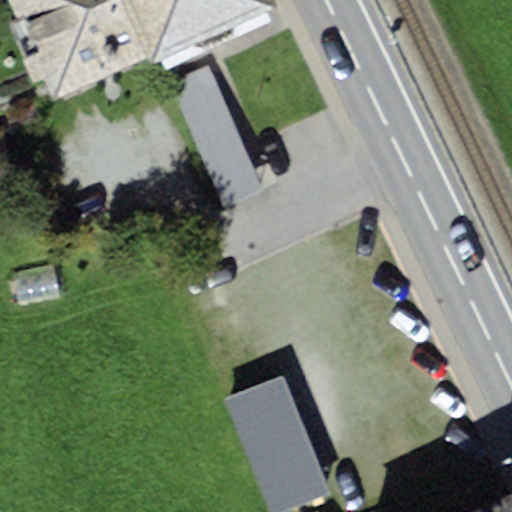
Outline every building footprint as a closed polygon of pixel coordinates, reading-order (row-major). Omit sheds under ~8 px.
[(148,59),(120,0),(9,0),(19,19),(9,23),(38,86),(47,81),(56,101),(148,59)] [(279,10),(274,0),(120,0),(148,59),(152,68),(279,10)] [(263,191),(208,66),(171,82),(225,207),(263,191)] [(282,374),(223,399),(270,511),(283,511),(332,492),(282,374)] [(511,511),(511,496),(479,511),(511,511)]
